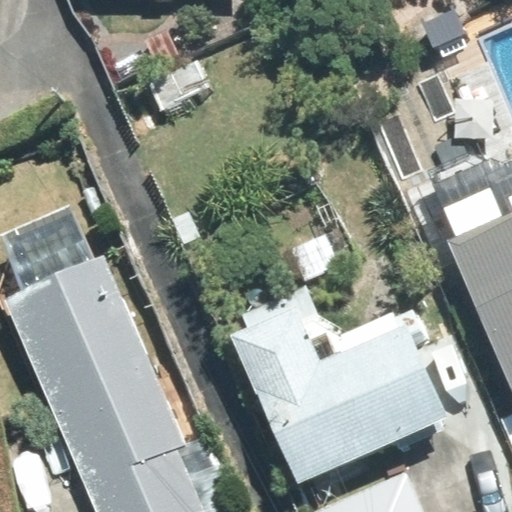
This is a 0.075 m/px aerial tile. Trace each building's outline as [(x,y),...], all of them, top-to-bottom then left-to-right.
[(94,0),(95,6),(259,12),(259,0),(94,0)] [(366,79),(378,106),(407,93),(395,66),(366,79)] [(212,73),(163,97),(175,123),(225,97),(212,73)] [(511,212),(469,232),(483,265),(476,268),(511,351),(511,429),(511,430),(511,429),(511,212)] [(342,250),(306,266),(319,294),(355,279),(342,250)] [(419,272),(389,287),(404,318),(433,304),(419,272)] [(26,326),(104,511),(215,511),(195,464),(205,461),(128,282),(26,326)] [(440,363),(451,359),(442,338),(423,345),(422,341),(374,362),(366,382),(349,390),(325,336),(334,332),(320,300),(257,329),(271,360),(259,364),(324,510),(476,442),(440,363)] [(430,511),(421,490),(367,511),(430,511)]
